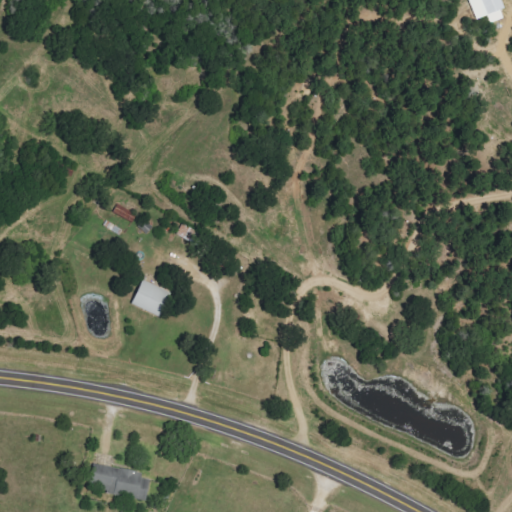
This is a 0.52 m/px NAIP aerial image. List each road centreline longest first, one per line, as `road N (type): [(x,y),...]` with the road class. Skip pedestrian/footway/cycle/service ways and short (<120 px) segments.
road 1 (secondary): [(0,374),(166,400),(240,422),(428,511)]
road 2 (residential): [(296,443),(310,407),(298,360),(280,335),(140,230)]
